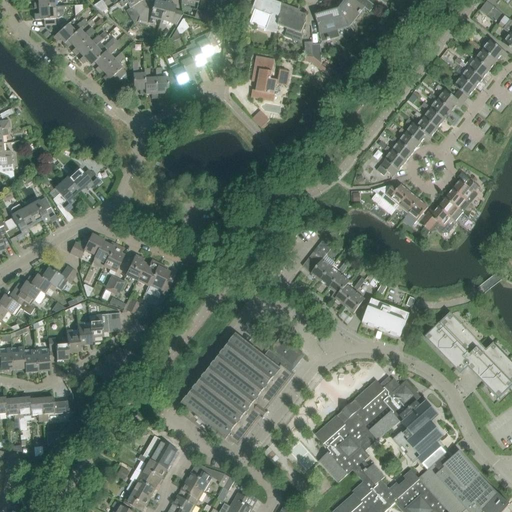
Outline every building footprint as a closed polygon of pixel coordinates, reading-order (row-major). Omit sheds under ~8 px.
[(38,0),(39,4),(34,4),(34,3),(34,9),(64,7),(55,7),(54,1),(64,0),(63,0),(38,0)] [(123,0),(119,2),(122,7),(127,4),(130,9),(133,6),(139,16),(147,5),(144,0),(143,0),(123,0)] [(147,5),(139,16),(140,16),(149,18),(148,23),(154,25),(156,20),(160,21),(158,28),(159,28),(165,0),(165,3),(160,2),(160,0),(154,0),(153,7),(147,5)] [(171,0),(165,0),(159,28),(164,29),(166,22),(177,25),(183,13),(174,11),(176,6),(170,5),(171,0)] [(278,25),(282,4),(281,4),(281,5),(271,2),(271,0),(255,0),(252,9),(255,10),(250,24),(276,34),(278,25)] [(341,0),(337,6),(350,27),(355,20),(354,19),(359,12),(360,13),(362,11),(361,10),(364,7),(365,8),(370,12),(375,6),(367,0),(341,0)] [(481,8),(479,10),(485,15),(493,6),(487,1),(486,2),(484,4),(481,8)] [(103,2),(95,6),(104,14),(108,11),(103,2)] [(305,22),(304,22),(306,15),(294,10),(295,9),(282,4),(278,25),(276,34),(277,34),(278,25),(288,29),(284,37),(293,40),(294,37),(301,39),(303,34),(301,33),(305,22)] [(337,6),(325,9),(314,12),(323,41),(327,40),(328,41),(330,40),(330,39),(339,37),(337,30),(350,27),(337,6)] [(34,9),(39,9),(39,15),(35,15),(34,15),(35,21),(43,20),(44,26),(57,25),(56,18),(59,18),(61,17),(62,17),(63,16),(63,15),(64,15),(64,14),(64,13),(65,12),(65,11),(64,7),(34,9)] [(200,20),(211,23),(213,16),(202,13),(200,20)] [(101,19),(95,24),(98,28),(104,22),(101,19)] [(184,20),(177,30),(178,31),(188,26),(185,19),(184,20)] [(68,24),(52,38),(56,42),(60,39),(64,44),(79,30),(86,23),(83,20),(73,30),(68,24)] [(506,26),(503,29),(510,35),(511,36),(511,21),(510,20),(506,26)] [(79,30),(64,44),(68,48),(71,44),(75,48),(72,52),(87,38),(93,32),(90,29),(84,35),(79,30)] [(47,30),(43,34),(48,40),(52,36),(47,30)] [(216,30),(194,40),(205,63),(210,60),(208,56),(213,54),(211,48),(222,43),(216,30)] [(87,38),(72,52),(75,56),(79,53),(83,57),(79,60),(98,43),(106,36),(104,33),(99,38),(98,37),(91,43),(87,38)] [(511,36),(510,35),(503,44),(511,50),(511,36)] [(98,43),(79,60),(83,64),(87,61),(91,65),(116,42),(113,39),(103,48),(98,43)] [(185,47),(186,49),(197,72),(202,70),(200,65),(205,63),(194,40),(189,42),(190,44),(185,47)] [(505,59),(508,55),(490,41),(483,50),(497,61),(501,56),(505,59)] [(116,42),(91,65),(91,66),(95,62),(98,66),(95,70),(98,74),(114,60),(110,56),(120,46),(116,42)] [(305,56),(313,57),(312,42),(305,43),(305,56)] [(313,42),(312,42),(313,57),(314,58),(322,64),(321,44),(313,45),(313,42)] [(186,49),(176,54),(189,81),(194,79),(192,75),(197,72),(186,49)] [(497,61),(483,50),(476,59),(490,70),(497,61)] [(114,60),(98,74),(99,74),(102,71),(106,75),(102,78),(106,82),(113,77),(117,81),(125,73),(117,64),(124,58),(120,54),(114,60)] [(176,64),(169,67),(171,71),(174,78),(175,77),(181,91),(186,88),(184,84),(189,81),(176,54),(172,56),(176,64)] [(275,60),(256,57),(253,77),(258,78),(256,91),(253,90),(251,98),(274,102),(275,94),(280,95),(282,85),(288,86),(290,72),(280,70),(278,81),(273,80),(274,77),(272,76),(275,60)] [(314,58),(310,62),(318,69),(322,64),(314,58)] [(483,79),(490,70),(476,59),(469,68),(483,79)] [(132,61),(133,90),(140,90),(140,95),(145,95),(144,72),(138,73),(137,60),(132,61)] [(144,69),(144,72),(145,95),(151,94),(151,99),(157,99),(156,79),(149,79),(149,68),(144,69)] [(155,68),(156,79),(157,99),(157,94),(163,94),(163,99),(169,98),(168,89),(179,89),(180,91),(181,91),(175,77),(174,78),(171,71),(160,72),(160,68),(155,68)] [(483,79),(469,68),(462,77),(476,88),(483,79)] [(476,88),(462,77),(454,86),(459,90),(456,94),(454,97),(463,104),(465,102),(466,101),(476,88)] [(445,90),(445,91),(438,99),(452,111),(456,106),(460,109),(463,104),(454,97),(445,90)] [(415,91),(413,94),(420,99),(422,96),(415,91)] [(445,119),(452,111),(438,99),(431,108),(445,119)] [(424,117),(439,128),(445,119),(431,108),(424,117)] [(252,118),(260,128),(269,121),(261,111),(252,118)] [(431,138),(439,128),(424,117),(417,126),(431,138)] [(411,127),(407,132),(421,144),(424,139),(428,142),(431,138),(417,126),(409,120),(406,123),(411,127)] [(0,143),(2,144),(1,136),(8,136),(7,129),(10,129),(9,121),(0,121),(0,143)] [(395,137),(394,138),(413,153),(421,144),(407,132),(402,128),(399,132),(404,136),(399,141),(395,137)] [(411,155),(413,153),(394,138),(392,141),(397,145),(392,150),(381,142),(406,162),(411,155)] [(388,172),(393,177),(398,171),(399,171),(406,162),(381,142),(379,145),(390,154),(385,160),(377,171),(384,176),(388,172)] [(3,152),(2,144),(0,143),(0,172),(8,176),(11,179),(14,179),(11,151),(3,152)] [(84,174),(78,168),(66,178),(79,192),(85,187),(88,190),(93,185),(95,187),(100,183),(88,170),(84,174)] [(73,198),(79,192),(66,178),(54,189),(59,194),(52,200),(62,213),(65,211),(67,213),(72,208),(70,206),(75,201),(73,198)] [(453,190),(466,201),(471,204),(478,195),(475,192),(479,188),(469,180),(465,185),(461,181),(453,190)] [(380,189),(373,191),(376,193),(381,198),(376,203),(391,216),(396,210),(399,206),(410,193),(401,185),(397,190),(393,186),(392,187),(390,185),(380,189)] [(466,201),(453,190),(446,199),(459,210),(461,212),(462,210),(464,212),(471,204),(466,201)] [(410,193),(399,206),(408,213),(419,200),(410,193)] [(39,200),(25,208),(34,225),(42,221),(44,224),(50,221),(51,223),(57,220),(45,198),(40,201),(39,200)] [(456,222),(464,212),(462,210),(461,212),(459,210),(446,199),(439,207),(452,218),(456,222)] [(408,213),(405,217),(414,225),(417,221),(428,208),(419,200),(408,213)] [(27,229),(34,225),(25,208),(22,210),(19,205),(12,209),(11,210),(11,211),(11,212),(11,213),(11,214),(11,215),(11,216),(17,226),(12,229),(18,241),(24,238),(23,236),(29,232),(27,229)] [(452,218),(439,207),(434,212),(431,210),(420,223),(425,227),(430,231),(431,232),(438,230),(442,234),(449,233),(453,228),(448,223),(452,218)] [(425,227),(421,231),(426,235),(430,231),(425,227)] [(80,246),(75,256),(81,259),(84,251),(96,256),(103,241),(92,235),(89,240),(84,238),(80,245),(80,246)] [(320,244),(329,251),(333,246),(324,239),(320,244)] [(104,267),(115,245),(114,245),(113,248),(103,243),(103,241),(96,256),(92,264),(102,270),(104,267)] [(75,243),(70,254),(75,256),(80,246),(80,245),(75,243)] [(317,248),(326,256),(329,251),(320,244),(317,248)] [(115,245),(104,267),(110,270),(108,273),(114,276),(123,256),(120,254),(122,249),(115,245)] [(322,260),(326,256),(317,248),(313,253),(322,260)] [(319,264),(322,260),(313,253),(310,257),(319,264)] [(143,260),(135,256),(124,279),(130,281),(131,278),(138,281),(146,265),(142,263),(143,260)] [(310,257),(306,262),(315,269),(319,264),(310,257)] [(320,281),(331,267),(322,260),(319,264),(315,269),(312,273),(311,274),(320,281)] [(146,265),(138,281),(148,286),(146,292),(159,265),(152,261),(149,266),(146,265)] [(305,269),(310,273),(312,273),(315,269),(306,262),(303,266),(305,269)] [(274,272),(278,276),(285,267),(280,264),(274,272)] [(159,265),(146,292),(159,298),(161,294),(165,296),(172,281),(167,279),(169,273),(165,271),(167,268),(159,265)] [(73,270),(68,266),(62,274),(61,276),(63,277),(66,280),(73,270)] [(329,288),(340,274),(331,267),(320,281),(329,288)] [(37,275),(56,287),(61,291),(68,281),(66,280),(63,277),(61,276),(49,268),(45,272),(41,270),(38,275),(37,275)] [(71,283),(77,273),(73,270),(66,280),(68,281),(71,283)] [(347,285),(347,286),(350,282),(340,274),(329,288),(335,293),(332,296),(335,299),(347,285)] [(26,282),(45,294),(48,289),(53,292),(56,287),(37,275),(34,280),(30,277),(26,282)] [(112,292),(118,280),(112,277),(106,290),(112,292)] [(124,283),(118,280),(112,292),(118,295),(124,283)] [(38,304),(45,294),(26,282),(23,286),(19,284),(12,293),(30,306),(33,301),(38,304)] [(383,284),(378,292),(383,295),(388,287),(383,284)] [(85,285),(83,285),(87,298),(88,297),(89,297),(93,289),(85,285)] [(345,307),(356,292),(347,286),(347,285),(335,299),(345,307)] [(354,314),(365,300),(356,292),(345,307),(354,314)] [(0,299),(0,306),(7,311),(12,314),(16,317),(21,309),(30,316),(35,309),(30,306),(12,293),(9,298),(4,295),(1,300),(0,299)] [(407,306),(412,308),(415,300),(410,297),(407,306)] [(129,299),(123,311),(121,313),(127,313),(128,311),(134,314),(136,312),(139,304),(129,299)] [(377,329),(380,330),(400,338),(410,314),(372,299),(362,323),(377,329)] [(57,303),(51,310),(55,313),(65,308),(57,303)] [(0,320),(1,321),(7,311),(12,315),(12,314),(0,306),(0,320)] [(450,313),(425,338),(461,375),(468,368),(499,399),(511,387),(511,361),(494,343),(486,350),(450,313)] [(101,315),(89,316),(90,323),(91,338),(103,337),(103,333),(109,332),(108,327),(108,321),(107,315),(101,315)] [(90,323),(78,324),(80,352),(80,346),(92,345),(91,338),(90,323)] [(78,330),(66,331),(69,360),(69,353),(80,352),(78,324),(77,324),(78,330)] [(69,360),(66,331),(67,338),(62,338),(62,343),(56,344),(55,339),(48,339),(50,356),(56,355),(57,364),(62,364),(62,360),(68,359),(69,360)] [(189,411),(185,417),(209,435),(213,430),(232,445),(234,442),(239,446),(251,430),(250,429),(260,416),(262,418),(268,410),(266,408),(278,393),(280,394),(295,374),(291,372),(281,363),(278,367),(264,357),(236,335),(234,338),(228,334),(212,354),(214,356),(196,379),(194,377),(178,398),(183,402),(181,405),(189,411)] [(291,372),(303,357),(304,355),(301,353),(280,336),(277,339),(269,350),(270,350),(266,355),(264,357),(278,367),(281,363),(291,372)] [(23,347),(11,348),(13,371),(25,369),(25,373),(26,373),(24,352),(23,347)] [(0,349),(0,365),(1,365),(1,369),(1,372),(13,371),(11,348),(0,349)] [(50,371),(48,349),(36,350),(38,372),(50,371)] [(36,350),(24,352),(26,373),(38,372),(36,350)] [(319,462),(338,484),(353,470),(356,474),(368,465),(365,461),(370,457),(366,451),(399,421),(397,419),(417,401),(421,397),(420,397),(419,396),(414,390),(406,382),(407,381),(406,381),(401,386),(394,379),(387,385),(388,387),(385,390),(377,380),(376,381),(377,381),(355,400),(338,416),(337,415),(337,416),(316,435),(315,435),(330,452),(319,462)] [(31,421),(30,417),(30,414),(31,414),(29,400),(30,400),(29,398),(17,399),(20,431),(27,430),(27,422),(31,421)] [(53,398),(41,399),(43,422),(48,421),(47,414),(55,414),(55,415),(74,412),(73,400),(67,400),(67,401),(54,403),(54,402),(53,398)] [(20,431),(17,399),(5,400),(6,414),(6,415),(6,417),(14,417),(15,423),(13,423),(14,431),(20,431)] [(43,422),(41,399),(30,400),(29,400),(31,414),(30,414),(30,417),(38,416),(39,422),(43,422)] [(406,428),(393,440),(401,448),(399,450),(404,456),(406,455),(414,463),(418,459),(428,470),(444,456),(447,454),(447,453),(437,443),(444,436),(431,422),(439,415),(426,401),(421,406),(417,401),(397,419),(399,421),(400,422),(400,421),(402,419),(404,421),(401,423),(406,428)] [(154,438),(143,456),(166,470),(171,461),(163,456),(169,445),(160,440),(155,437),(154,438)] [(34,448),(35,457),(41,456),(43,453),(42,447),(34,448)] [(374,464),(375,464),(374,464),(370,467),(368,465),(356,474),(363,482),(352,492),(354,493),(333,511),(504,511),(509,507),(511,505),(509,503),(507,501),(505,500),(486,480),(483,477),(460,451),(449,461),(444,456),(428,470),(419,479),(411,470),(411,471),(404,477),(406,480),(400,486),(397,483),(396,483),(397,484),(390,490),(382,480),(386,477),(385,476),(385,477),(374,464)] [(146,464),(140,473),(149,479),(152,474),(161,479),(166,470),(143,456),(140,455),(138,459),(146,464)] [(121,467),(116,475),(123,479),(128,470),(121,467)] [(131,481),(129,485),(150,498),(155,489),(146,484),(149,479),(140,473),(135,470),(129,480),(131,481)] [(212,477),(203,472),(200,477),(191,473),(186,481),(204,492),(212,477)] [(224,488),(230,477),(225,475),(225,474),(218,485),(224,488)] [(229,491),(235,480),(230,477),(224,488),(229,491)] [(97,483),(95,487),(99,489),(100,489),(104,481),(100,479),(97,483)] [(204,492),(186,481),(181,490),(190,495),(187,500),(196,506),(204,492)] [(145,507),(150,498),(129,485),(126,490),(129,492),(124,502),(133,507),(136,502),(145,507)] [(239,493),(231,507),(239,511),(251,511),(254,509),(245,504),(248,498),(239,493)] [(187,500),(178,495),(173,504),(182,509),(179,511),(192,511),(196,506),(187,500)] [(115,509),(113,511),(131,511),(114,502),(112,507),(115,509)]
